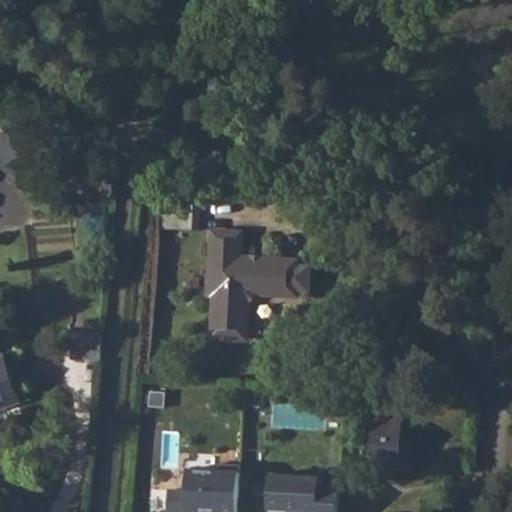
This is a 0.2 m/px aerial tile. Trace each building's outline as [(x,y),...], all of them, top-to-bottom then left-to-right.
[(12,146),(0,165),(22,181),(35,161),(12,146)] [(165,202),(163,227),(201,230),(203,206),(165,202)] [(241,258),(213,256),(211,296),(216,296),(214,336),(247,338),(249,303),(258,293),(306,295),(307,289),(310,290),(310,266),(307,267),(308,260),(260,258),(261,262),(252,262),(253,258),(241,258)] [(102,333),(74,331),(73,359),(101,361),(102,333)] [(0,405),(18,399),(5,361),(0,362),(0,405)] [(375,420),(374,432),(404,434),(404,422),(375,420)] [(374,432),(374,456),(402,458),(401,468),(414,469),(415,442),(404,441),(404,434),(374,432)] [(374,456),(373,467),(401,468),(402,458),(374,456)] [(239,511),(242,466),(220,465),(220,472),(189,470),(188,492),(171,491),(169,511),(239,511)] [(339,511),(340,487),(320,486),(321,478),(271,475),(269,508),(272,508),(271,511),(304,511),(304,510),(319,511),(339,511)]
